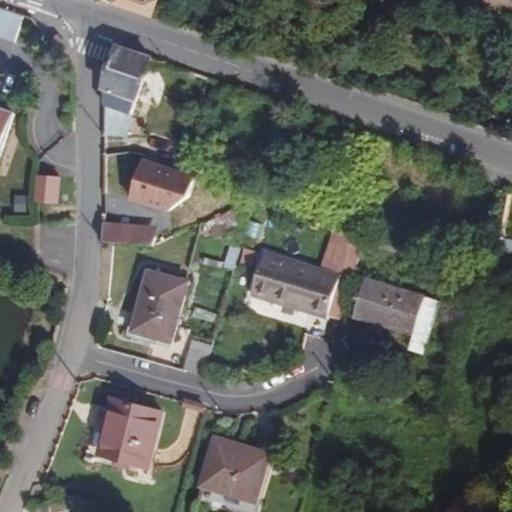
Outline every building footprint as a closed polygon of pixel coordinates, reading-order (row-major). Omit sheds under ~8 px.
[(97,0),(155,20),(162,0),(97,0)] [(30,17),(0,6),(0,39),(19,47),(30,17)] [(358,62),(364,37),(339,31),(333,56),(358,62)] [(59,36),(54,41),(67,56),(73,51),(59,36)] [(136,119),(157,62),(118,48),(103,96),(107,111),(136,119)] [(0,173),(16,120),(0,115),(0,173)] [(197,176),(145,161),(132,204),(184,219),(197,176)] [(121,198),(120,172),(107,172),(108,199),(121,198)] [(60,206),(62,179),(39,177),(37,204),(60,206)] [(154,249),(156,229),(107,225),(105,245),(154,249)] [(341,318),(364,245),(366,237),(335,228),(323,266),(266,248),(253,292),(328,316),(328,314),(341,318)] [(233,238),(224,269),(234,272),(243,242),(233,238)] [(261,254),(246,251),(243,265),(258,268),(261,254)] [(174,350),(191,288),(153,277),(136,340),(174,350)] [(420,336),(432,299),(372,279),(359,316),(420,336)] [(445,303),(432,299),(420,336),(415,352),(427,356),(445,303)] [(206,380),(214,350),(199,346),(188,375),(206,380)] [(154,476),(168,416),(121,405),(116,428),(119,429),(110,466),(154,476)] [(235,511),(254,511),(270,461),(232,450),(234,443),(216,437),(197,500),(235,511)]
